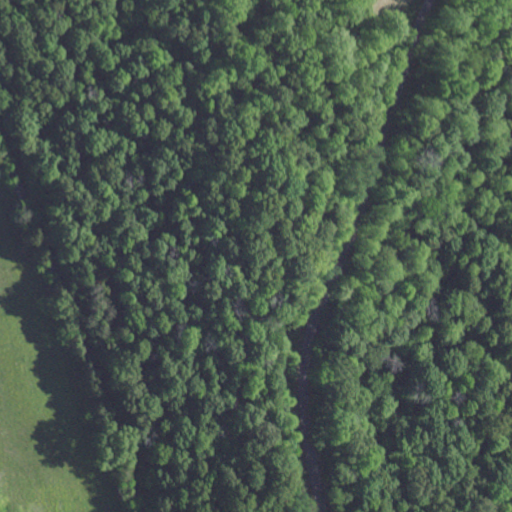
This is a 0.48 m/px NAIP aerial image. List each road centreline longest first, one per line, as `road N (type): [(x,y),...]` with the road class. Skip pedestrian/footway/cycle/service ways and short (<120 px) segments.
road 1 (residential): [(316,511),(303,366),(431,0)]
road 2 (residential): [(140,511),(101,370),(0,133)]
